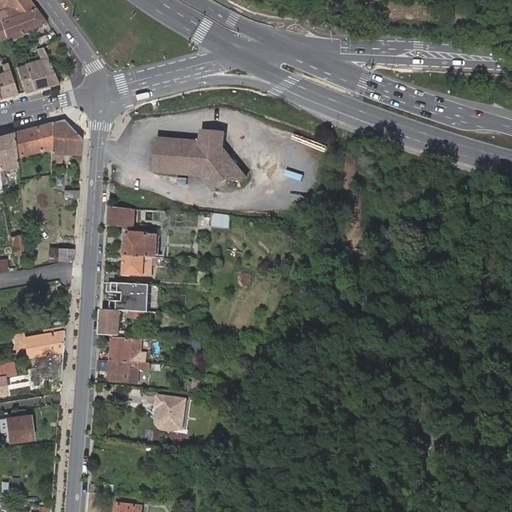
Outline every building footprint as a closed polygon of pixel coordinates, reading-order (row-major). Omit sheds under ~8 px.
[(3,0),(2,1),(0,1),(0,20),(7,19),(19,14),(34,6),(29,0),(3,0)] [(46,22),(34,6),(19,14),(7,19),(12,37),(46,22)] [(0,20),(0,40),(12,37),(7,19),(0,20)] [(41,61),(18,67),(24,91),(57,83),(49,60),(44,46),(37,50),(39,55),(41,61)] [(4,70),(0,71),(0,97),(16,93),(8,63),(2,64),(4,70)] [(52,153),(62,153),(81,155),(82,139),(64,119),(53,121),(52,146),(52,153)] [(14,131),(16,155),(52,146),(53,121),(14,131)] [(0,172),(0,174),(1,177),(4,177),(3,168),(18,166),(16,155),(14,131),(0,134),(0,172)] [(201,131),(200,143),(212,132),(201,131)] [(212,132),(200,143),(158,140),(156,173),(203,177),(205,179),(229,157),(223,149),(224,133),(212,132)] [(62,153),(52,153),(52,160),(62,161),(62,153)] [(229,157),(205,179),(214,190),(226,179),(239,167),(229,157)] [(247,176),(239,167),(226,179),(242,180),(247,176)] [(110,207),(109,225),(135,227),(136,209),(110,207)] [(231,217),(213,215),(213,228),(230,230),(231,217)] [(145,256),(159,257),(160,235),(151,235),(150,234),(132,233),(129,234),(128,246),(127,246),(126,256),(145,256)] [(21,234),(11,236),(13,250),(24,248),(21,234)] [(61,248),(50,247),(49,264),(60,262),(61,248)] [(72,260),(73,249),(61,248),(60,262),(72,260)] [(159,264),(159,257),(145,256),(126,256),(125,273),(144,274),(151,274),(152,264),(159,264)] [(7,259),(0,259),(0,272),(9,271),(7,259)] [(136,302),(136,311),(160,312),(160,304),(136,302)] [(103,309),(102,335),(129,336),(129,332),(122,332),(123,310),(103,309)] [(136,311),(130,311),(130,317),(135,317),(160,319),(160,312),(136,311)] [(15,335),(19,360),(65,352),(67,320),(55,322),(55,327),(15,335)] [(113,339),(112,361),(132,362),(134,340),(113,339)] [(112,361),(111,380),(131,382),(139,382),(140,368),(145,368),(146,362),(132,362),(112,361)] [(160,395),(158,406),(161,407),(160,421),(163,425),(165,426),(178,428),(182,428),(186,399),(160,395)] [(161,407),(158,406),(156,421),(157,424),(159,426),(161,428),(165,429),(178,431),(178,428),(165,426),(163,425),(160,421),(161,407)] [(6,418),(9,443),(33,439),(30,415),(6,418)] [(90,494),(88,511),(101,511),(103,493),(94,494),(90,494)]
